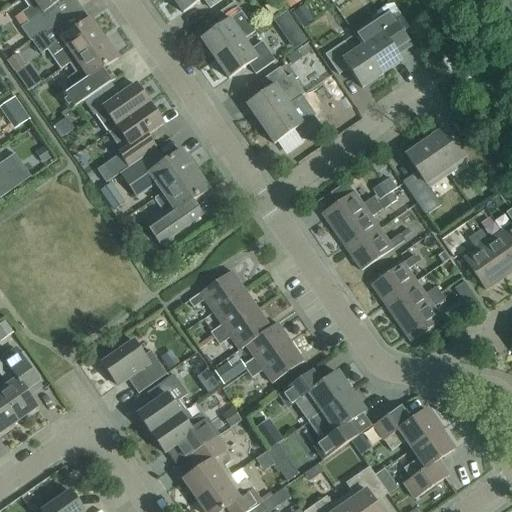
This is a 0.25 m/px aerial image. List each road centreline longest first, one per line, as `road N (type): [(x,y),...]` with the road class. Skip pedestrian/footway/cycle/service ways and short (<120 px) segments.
road 1 (residential): [(267,199),(132,0)]
road 2 (residential): [(418,376),(378,360),(267,199)]
road 3 (residential): [(267,199),(433,82)]
